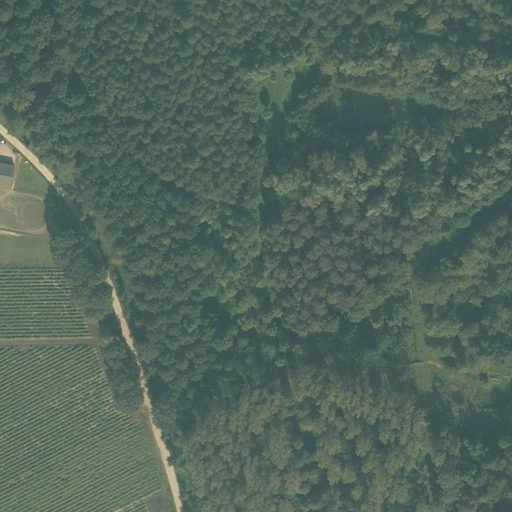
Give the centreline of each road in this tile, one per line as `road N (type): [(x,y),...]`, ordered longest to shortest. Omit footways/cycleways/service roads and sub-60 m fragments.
road 1 (track): [(380,0),(348,21),(289,91),(259,201),(313,511)]
road 2 (unclassified): [(181,511),(108,279),(77,213),(0,130)]
